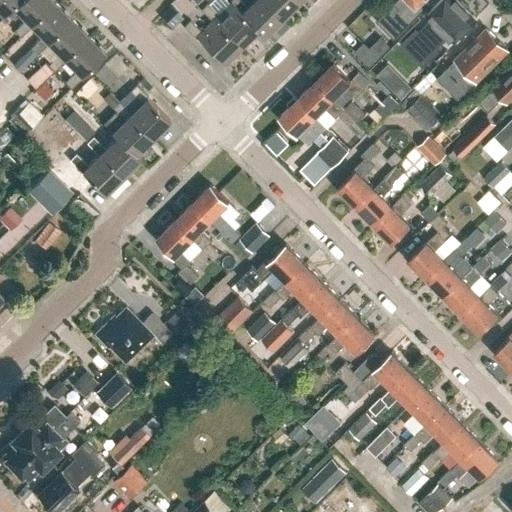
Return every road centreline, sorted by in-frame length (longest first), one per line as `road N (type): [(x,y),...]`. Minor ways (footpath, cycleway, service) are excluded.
road 1 (residential): [(511,417),(223,123)]
road 2 (residential): [(0,368),(99,274),(109,228),(223,123)]
road 3 (residential): [(223,123),(350,0)]
road 4 (residential): [(223,123),(102,0)]
